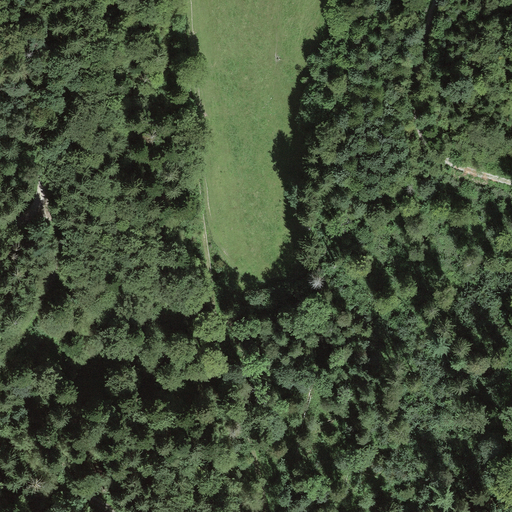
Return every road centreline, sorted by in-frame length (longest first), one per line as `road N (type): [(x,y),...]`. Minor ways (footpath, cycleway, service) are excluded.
road 1 (track): [(182,0),(216,347),(268,511)]
road 2 (track): [(0,132),(22,141),(39,164),(55,246),(47,288),(0,358)]
road 3 (track): [(511,183),(451,166),(424,143),(419,73),(434,0)]
road 4 (track): [(0,481),(90,494),(114,511)]
